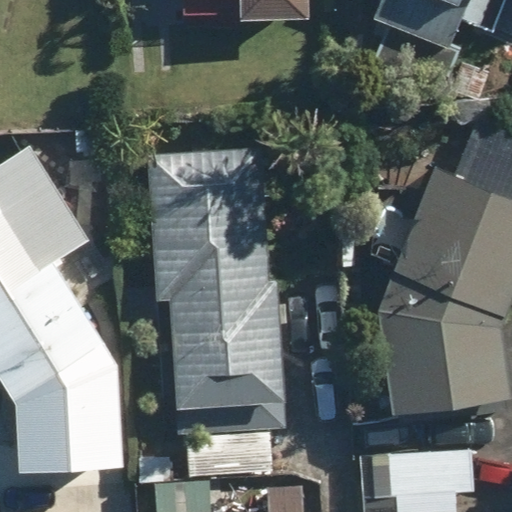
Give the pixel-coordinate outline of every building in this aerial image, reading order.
[(319,0),(253,0),(254,9),(319,11),(319,0)] [(380,0),(335,0),(333,60),(377,62),(380,0)] [(507,0),(396,0),(391,12),(483,54),(507,0)] [(34,148),(0,167),(0,365),(30,415),(126,358),(76,275),(101,260),(34,148)] [(286,148),(158,153),(164,292),(188,291),(193,394),(297,389),(286,148)] [(511,185),(447,157),(402,262),(391,289),(402,362),(409,407),(511,391),(511,348),(509,329),(511,322),(511,185)] [(381,447),(379,487),(483,491),(485,451),(381,447)] [(225,467),(167,468),(168,511),(329,511),(329,478),(273,480),(274,503),(226,505),(225,467)]
